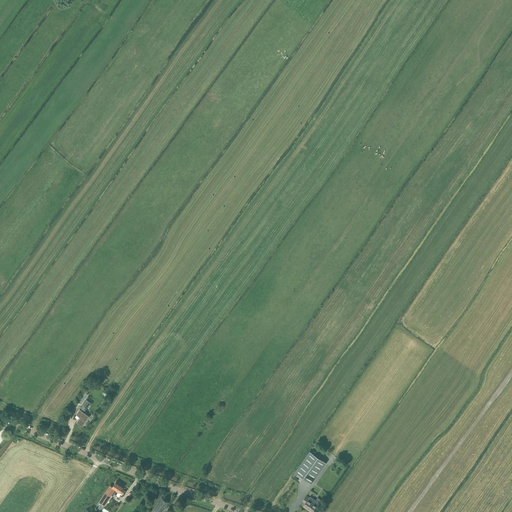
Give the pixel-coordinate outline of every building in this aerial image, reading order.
[(86,400),(81,408),(85,412),(91,404),(86,400)] [(90,417),(80,409),(76,414),(80,417),(76,422),(82,427),(90,417)] [(326,463),(310,451),(295,472),(312,483),(326,463)] [(103,497),(96,507),(102,510),(112,495),(113,496),(117,490),(123,494),(126,490),(123,489),(123,487),(116,482),(113,487),(110,486),(103,497)] [(311,511),(312,511),(317,506),(308,500),(310,498),(307,496),(303,501),(306,503),(303,506),(306,509),(307,508),(311,511)] [(166,500),(162,497),(151,511),(162,511),(169,502),(168,501),(167,500),(166,500)]
